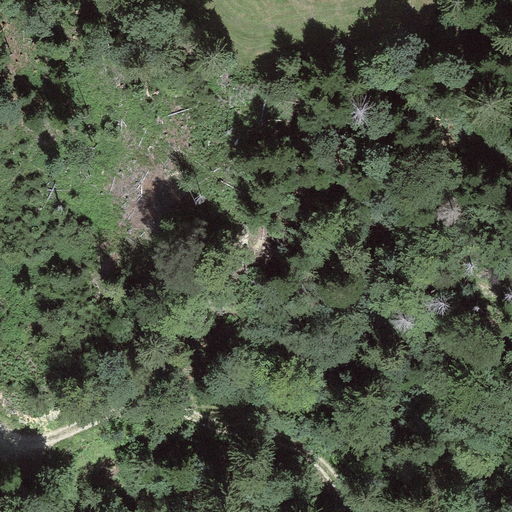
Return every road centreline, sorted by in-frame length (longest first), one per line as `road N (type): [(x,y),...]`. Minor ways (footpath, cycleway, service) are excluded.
road 1 (track): [(0,436),(51,440),(142,409),(324,404),(368,424),(461,511)]
road 2 (track): [(142,409),(289,444),(310,455),(357,511)]
